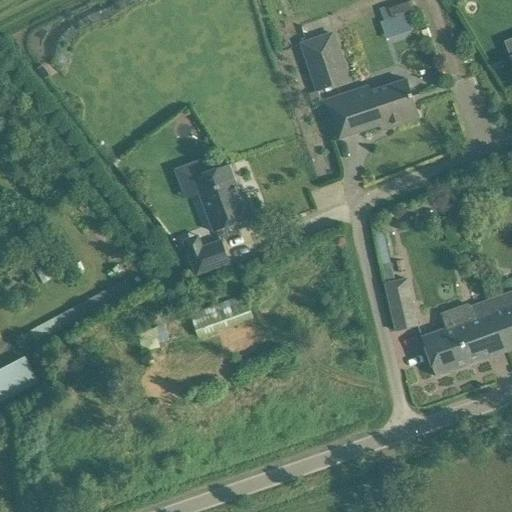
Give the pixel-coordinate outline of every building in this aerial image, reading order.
[(407,13),(396,17),(401,34),(413,30),(407,13)] [(319,92),(349,82),(334,34),(303,45),(319,92)] [(389,123),(391,129),(421,119),(414,97),(408,81),(371,93),(370,87),(323,103),(323,105),(327,115),(335,141),(381,126),(389,123)] [(250,220),(229,165),(195,178),(215,233),(250,220)] [(340,180),(312,191),(319,209),(348,199),(340,180)] [(382,222),(374,224),(376,235),(382,266),(386,284),(387,285),(397,332),(419,327),(409,280),(397,283),(395,283),(391,264),(382,222)] [(222,241),(188,253),(197,277),(230,265),(222,241)] [(508,352),(511,350),(511,293),(489,302),(508,352)] [(199,340),(254,320),(246,295),(191,315),(199,340)] [(489,302),(472,308),(476,319),(423,338),(438,378),(508,352),(489,302)] [(144,350),(171,342),(166,324),(138,332),(144,350)] [(0,402),(39,382),(28,360),(0,374),(0,402)]
